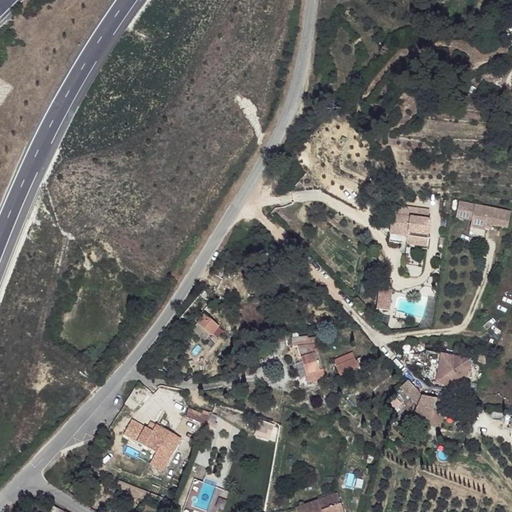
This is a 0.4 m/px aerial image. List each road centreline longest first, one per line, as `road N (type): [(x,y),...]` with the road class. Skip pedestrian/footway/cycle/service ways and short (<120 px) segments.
road 1 (unclassified): [(313,0),(298,78),(240,192),(156,318),(30,473)]
road 2 (motorway): [(0,242),(35,154),(127,0)]
